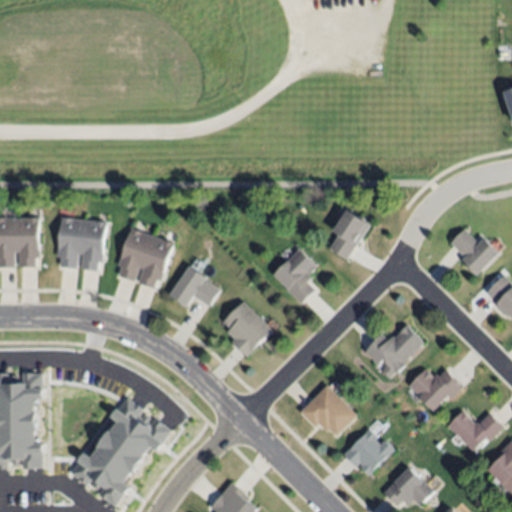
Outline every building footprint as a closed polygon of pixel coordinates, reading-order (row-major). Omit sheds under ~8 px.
[(371,221),(347,258),(330,248),(340,233),(335,230),(350,208),(371,221)] [(0,217),(41,217),(41,258),(37,258),(37,266),(22,266),(22,252),(17,252),(17,267),(0,268),(0,217)] [(63,217),(108,223),(104,262),(100,262),(99,272),(83,270),(85,254),(79,254),(77,269),(62,267),(63,258),(58,257),(63,217)] [(450,241),(464,227),(479,242),(484,236),(499,250),(476,274),(462,260),(465,256),(450,241)] [(132,228),(175,243),(162,281),(159,280),(156,289),(140,283),(146,269),(141,267),(136,281),(121,276),(124,268),(119,266),(132,228)] [(275,273),(303,246),(318,263),(309,271),(313,276),(308,281),(316,290),(301,304),(287,289),(289,288),(275,273)] [(193,263),(209,275),(207,278),(220,288),(209,304),(196,295),(187,307),(176,300),(177,298),(171,294),(193,263)] [(506,277),(511,283),(511,319),(498,307),(499,306),(488,295),(506,277)] [(245,300),(274,328),(248,356),(232,342),(236,338),(228,330),(231,327),(225,321),(245,300)] [(365,350),(383,333),(388,339),(393,334),(395,336),(409,322),(426,340),(404,361),(406,363),(398,371),(396,369),(389,376),(383,369),(389,363),(386,359),(379,366),(365,350)] [(408,384),(425,367),(434,376),(437,373),(440,376),(447,368),(458,380),(456,382),(461,387),(451,397),(448,394),(433,409),(408,384)] [(0,468),(45,469),(45,444),(38,444),(39,399),(45,399),(45,375),(0,374),(0,468)] [(301,411),(329,384),(358,414),(337,433),(331,427),(327,431),(318,422),(314,425),(301,411)] [(72,475),(90,486),(90,485),(102,493),(100,496),(118,508),(132,487),(128,485),(152,447),(160,452),(174,430),(127,400),(114,419),(118,421),(94,458),(86,453),(72,475)] [(449,425),(462,410),(476,423),(478,420),(480,423),(490,412),(504,425),(490,439),(487,436),(475,449),(449,425)] [(344,451),(372,425),(379,433),(375,437),(380,443),(387,437),(397,448),(369,474),(362,467),(364,465),(362,462),(358,467),(344,451)] [(511,491),(488,469),(504,452),(502,450),(511,439),(511,491)] [(384,490),(410,464),(434,487),(419,503),(413,497),(408,501),(404,497),(398,503),(384,490)] [(256,511),(236,511),(239,508),(225,495),(233,485),(260,508),(256,511)] [(217,511),(213,509),(225,495),(239,508),(236,511),(217,511)]
